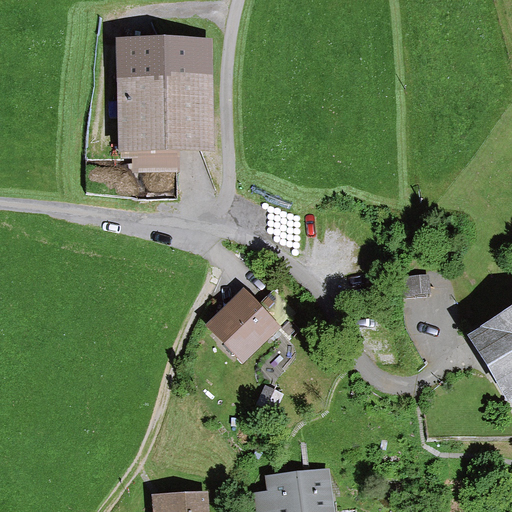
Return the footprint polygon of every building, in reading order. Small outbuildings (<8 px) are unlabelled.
[(125,166),(134,166),(135,179),(182,177),(182,164),(218,162),(215,84),(204,84),(202,47),(155,49),(156,86),(121,88),(125,166)] [(432,298),(431,279),(401,281),(402,300),(432,298)] [(271,280),(253,298),(275,319),(293,301),(271,280)] [(253,298),(244,290),(206,328),(243,364),(281,326),(275,319),(253,298)] [(511,415),(511,335),(477,357),(511,415)] [(258,500),(259,511),(336,511),(332,474),(269,482),(271,498),(258,500)] [(156,511),(212,511),(212,499),(156,504),(156,511)]
